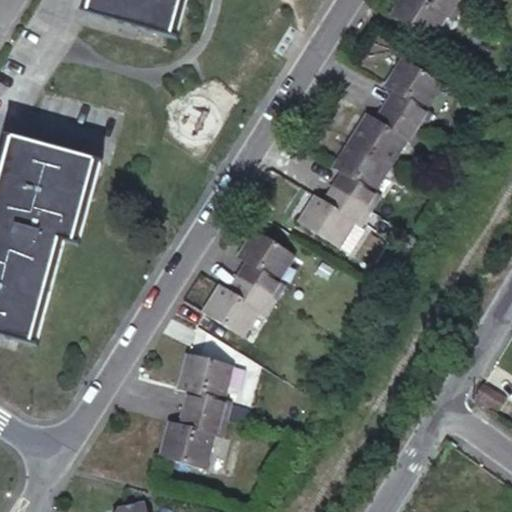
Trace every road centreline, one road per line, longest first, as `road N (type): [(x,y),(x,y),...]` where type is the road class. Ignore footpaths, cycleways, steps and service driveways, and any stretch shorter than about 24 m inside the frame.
road 1 (residential): [(336,0),(49,457)]
road 2 (residential): [(442,408),(511,290)]
road 3 (residential): [(379,511),(442,408)]
